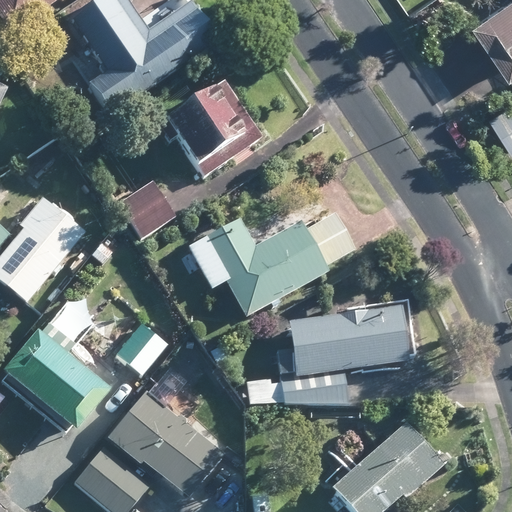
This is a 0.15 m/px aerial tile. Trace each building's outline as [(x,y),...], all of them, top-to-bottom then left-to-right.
[(0,0),(0,21),(8,33),(54,0),(0,0)] [(146,31),(123,0),(96,0),(68,20),(86,45),(105,71),(89,82),(86,84),(108,116),(215,42),(188,3),(146,31)] [(511,0),(507,0),(468,28),(498,72),(503,80),(511,73),(511,0)] [(231,157),(248,146),(258,139),(219,81),(161,120),(162,122),(155,126),(166,142),(172,138),(191,165),(193,163),(202,177),(231,157)] [(509,156),(511,153),(511,104),(487,121),(509,156)] [(67,134),(85,121),(75,107),(57,121),(67,134)] [(139,240),(172,219),(151,184),(117,205),(139,240)] [(0,286),(22,305),(80,234),(40,200),(17,227),(21,229),(0,253),(0,286)] [(320,267),(351,250),(332,216),(301,233),(295,224),(251,248),(236,220),(185,248),(187,253),(196,269),(207,289),(222,282),(241,318),(323,274),(320,267)] [(125,238),(115,227),(103,238),(113,249),(125,238)] [(281,404),(344,405),(339,371),(403,362),(402,358),(396,307),(285,322),(286,328),(289,349),(292,372),(293,375),(277,377),(281,404)] [(272,335),(283,328),(275,314),(264,321),(272,335)] [(114,356),(141,377),(166,345),(139,325),(114,356)] [(48,343),(38,334),(33,330),(0,369),(0,372),(3,375),(70,432),(105,391),(90,379),(106,361),(76,335),(73,333),(71,330),(63,341),(55,349),(48,343)] [(208,353),(215,363),(224,358),(218,347),(208,353)] [(278,374),(292,372),(289,349),(275,351),(278,374)] [(199,367),(207,380),(218,374),(209,360),(199,367)] [(191,432),(183,426),(142,392),(103,439),(135,466),(137,463),(140,465),(183,500),(188,495),(220,455),(203,442),(191,432)] [(438,466),(428,455),(401,424),(352,467),(327,489),(347,511),(379,511),(395,498),(398,501),(402,498),(438,466)] [(125,511),(146,487),(132,475),(100,449),(72,483),(106,511),(125,511)]
